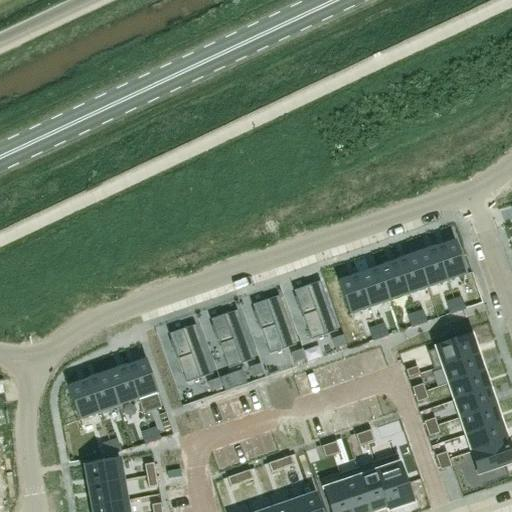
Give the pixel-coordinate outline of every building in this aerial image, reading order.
[(455,241),(435,248),(447,282),(467,275),(455,241)] [(435,248),(416,255),(427,289),(447,282),(435,248)] [(416,255),(396,261),(408,295),(427,289),(416,255)] [(396,261),(377,268),(389,302),(408,295),(396,261)] [(377,268),(358,274),(370,309),(389,302),(377,268)] [(358,274),(338,281),(350,316),(370,309),(358,274)] [(319,279),(281,292),(299,344),(337,331),(319,279)] [(281,292),(239,306),(258,359),(299,344),(281,292)] [(461,298),(453,301),(457,312),(465,309),(461,298)] [(453,301),(445,303),(449,315),(457,312),(453,301)] [(239,306),(198,320),(216,373),(258,359),(239,306)] [(422,311),(415,314),(418,325),(426,323),(422,311)] [(415,314),(407,316),(411,328),(418,325),(415,314)] [(198,320),(167,331),(186,384),(216,373),(198,320)] [(384,325),(376,327),(380,339),(387,336),(384,325)] [(376,327),(368,330),(372,341),(380,339),(376,327)] [(343,336),(331,340),(334,349),(346,345),(343,336)] [(471,337),(427,352),(434,371),(443,368),(442,367),(477,355),(471,337)] [(301,350),(290,354),(293,364),(305,360),(301,350)] [(477,355),(442,367),(443,368),(448,384),(483,372),(477,355)] [(146,359),(126,366),(138,400),(158,393),(146,359)] [(260,365),(248,368),(252,378),(263,374),(260,365)] [(126,366),(107,373),(118,407),(138,400),(126,366)] [(417,367),(405,371),(408,379),(419,375),(417,367)] [(483,372),(448,384),(454,401),(489,389),(483,372)] [(107,373),(87,379),(99,414),(118,407),(107,373)] [(87,379),(67,386),(79,421),(99,414),(87,379)] [(218,379),(207,383),(210,392),(222,388),(218,379)] [(422,384),(411,388),(414,396),(425,392),(422,384)] [(489,389),(454,401),(460,418),(495,406),(489,389)] [(425,392),(414,396),(416,404),(428,400),(425,392)] [(495,406),(460,418),(466,435),(501,423),(495,406)] [(434,418),(423,422),(426,430),(437,426),(434,418)] [(501,423),(466,435),(472,452),(507,440),(501,423)] [(437,426),(426,430),(428,438),(440,434),(437,426)] [(156,428),(148,431),(152,442),(160,440),(156,428)] [(370,430),(362,433),(366,444),(374,442),(370,430)] [(148,431),(140,433),(144,445),(152,442),(148,431)] [(362,433),(355,435),(359,447),(366,444),(362,433)] [(117,440),(109,442),(113,454),(121,451),(117,440)] [(511,455),(507,440),(472,452),(479,475),(511,463),(511,455)] [(109,442),(101,445),(105,456),(113,454),(109,442)] [(336,442),(328,444),(332,456),(340,453),(336,442)] [(328,444),(321,447),(325,459),(332,456),(328,444)] [(446,452),(435,456),(437,464),(449,460),(446,452)] [(396,455),(373,463),(388,507),(387,508),(389,511),(412,503),(396,455)] [(290,456),(279,460),(282,470),(293,466),(290,456)] [(119,460),(85,466),(89,487),(123,481),(119,460)] [(279,460),(267,464),(271,474),(282,470),(279,460)] [(449,460),(437,464),(440,471),(451,468),(449,460)] [(373,463),(356,469),(370,511),(374,511),(387,508),(388,507),(373,463)] [(154,464),(144,465),(146,477),(156,475),(154,464)] [(370,511),(356,469),(338,475),(341,484),(342,484),(351,511),(370,511)] [(249,471),(238,475),(241,484),(252,480),(249,471)] [(156,475),(146,477),(148,489),(158,487),(156,475)] [(238,475),(226,478),(230,488),(241,484),(238,475)] [(123,481),(89,487),(92,507),(126,501),(123,481)] [(341,484),(324,490),(331,511),(351,511),(342,484),(341,484)] [(320,511),(315,495),(293,503),(296,511),(320,511)] [(128,511),(126,501),(92,507),(93,511),(128,511)] [(296,511),(293,503),(273,510),(273,511),(296,511)]
